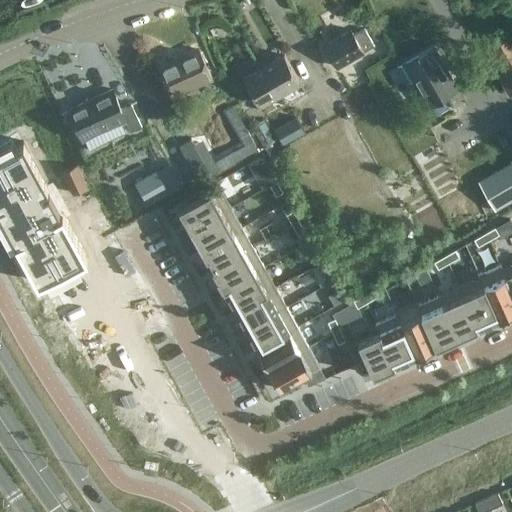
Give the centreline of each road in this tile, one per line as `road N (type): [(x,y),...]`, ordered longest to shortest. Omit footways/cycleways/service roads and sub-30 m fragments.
road 1 (residential): [(511,337),(271,441),(252,442),(238,433),(135,249)]
road 2 (residential): [(309,509),(511,419)]
road 3 (tertiary): [(104,511),(0,351)]
road 4 (unclassified): [(0,60),(157,0)]
